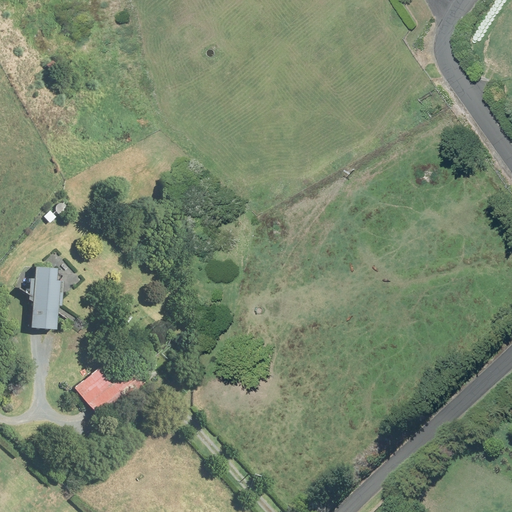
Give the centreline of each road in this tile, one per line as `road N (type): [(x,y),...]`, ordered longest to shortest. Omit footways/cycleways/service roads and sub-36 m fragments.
road 1 (unclassified): [(349,511),(511,358)]
road 2 (unclassified): [(511,154),(453,68),(447,44),(467,0)]
